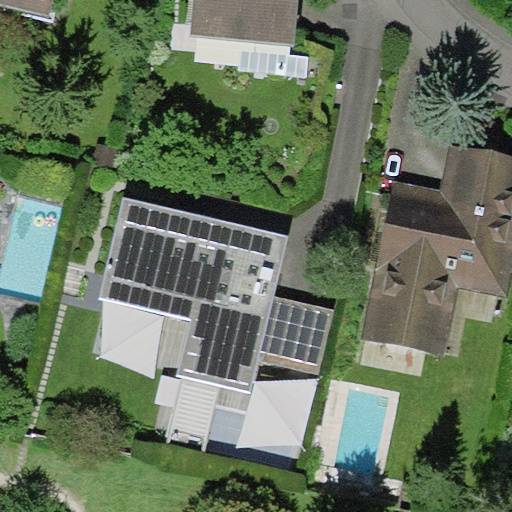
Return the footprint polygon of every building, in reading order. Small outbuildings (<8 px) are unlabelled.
[(0,0),(0,11),(57,26),(63,0),(0,0)] [(310,0),(192,0),(188,36),(304,50),(310,0)] [(511,288),(511,154),(459,144),(448,195),(392,183),(356,356),(415,368),(447,354),(460,293),(509,303),(511,288)] [(0,273),(20,192),(0,187),(0,273)] [(294,240),(132,204),(108,308),(195,328),(184,375),(261,393),(269,359),(319,370),(334,306),(281,294),(294,240)]
